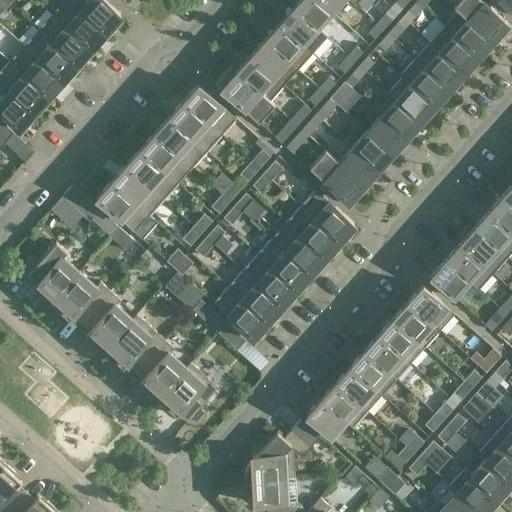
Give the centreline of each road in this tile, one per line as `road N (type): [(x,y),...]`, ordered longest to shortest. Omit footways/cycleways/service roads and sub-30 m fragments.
road 1 (residential): [(187,486),(382,258),(397,223),(511,98)]
road 2 (residential): [(0,225),(155,54),(187,39),(222,0)]
road 3 (residential): [(187,486),(169,459),(0,306)]
road 4 (residential): [(0,411),(114,511)]
